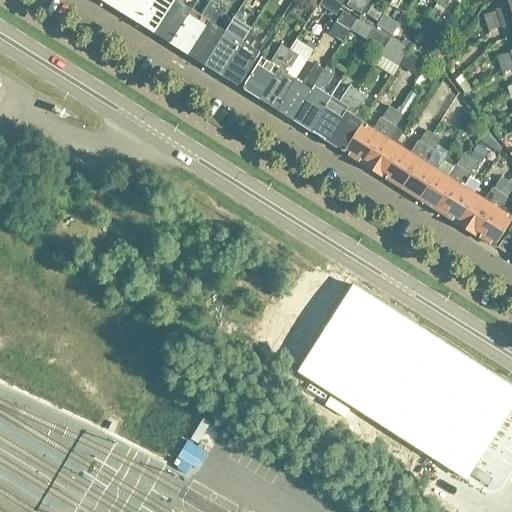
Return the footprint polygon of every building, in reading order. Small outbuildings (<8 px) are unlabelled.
[(103,0),(120,11),(126,0),(103,0)] [(137,22),(150,0),(126,0),(120,11),(137,22)] [(153,32),(173,0),(150,0),(137,22),(153,32)] [(170,43),(191,10),(181,4),(183,0),(173,0),(153,32),(170,43)] [(187,54),(221,0),(211,0),(201,16),(194,12),(191,10),(170,43),(187,54)] [(204,64),(225,31),(215,25),(230,0),(221,0),(187,54),(204,64)] [(340,5),(341,4),(335,0),(320,0),(318,4),(335,14),(340,5)] [(366,3),(362,0),(343,0),(341,4),(340,5),(358,16),(366,3)] [(498,18),(511,13),(511,0),(507,0),(509,4),(495,8),(496,10),(483,15),(485,23),(498,18)] [(377,21),(384,11),(372,3),(365,14),(377,21)] [(262,10),(253,24),(263,31),(273,17),(262,10)] [(343,11),(336,22),(350,30),(356,19),(343,11)] [(511,13),(498,18),(485,23),(488,30),(501,26),(501,27),(511,23),(511,13)] [(384,15),(377,26),(393,36),(400,25),(384,15)] [(204,64),(221,75),(247,33),(249,31),(250,28),(234,18),(225,31),(204,64)] [(356,19),(350,30),(366,39),(372,29),(356,19)] [(372,29),(366,39),(380,48),(386,37),(374,30),(372,29)] [(221,75),(238,86),(259,53),(249,46),(256,35),(249,31),(247,33),(221,75)] [(425,36),(419,32),(414,40),(420,44),(425,36)] [(323,33),(309,54),(323,63),(337,42),(323,33)] [(390,37),(379,55),(397,67),(408,49),(400,43),(390,37)] [(404,38),(400,43),(408,49),(412,43),(404,38)] [(428,53),(435,58),(443,46),(436,41),(428,53)] [(259,99),(291,49),(283,44),(271,63),(262,57),(242,88),(259,99)] [(296,78),(308,60),(291,49),(259,99),(276,109),(296,78)] [(425,61),(408,50),(400,64),(417,74),(425,61)] [(511,60),(509,52),(496,56),(499,64),(511,60)] [(511,68),(511,60),(499,64),(501,72),(511,68)] [(276,109),(293,120),(325,70),(316,65),(304,84),(296,79),(296,78),(276,109)] [(310,131),(332,96),(324,91),(333,76),(325,70),(293,120),(310,131)] [(485,83),(469,96),(478,107),(494,94),(485,83)] [(332,96),(310,131),(327,141),(359,91),(350,86),(341,101),(332,96)] [(327,141),(344,152),(363,123),(364,121),(355,115),(367,97),(359,92),(359,91),(327,141)] [(399,108),(397,111),(404,115),(416,95),(411,91),(400,108),(399,108)] [(444,105),(448,118),(462,114),(458,101),(444,105)] [(381,118),(388,122),(396,110),(389,105),(381,118)] [(399,126),(404,117),(396,112),(390,121),(399,126)] [(344,152),(363,164),(390,123),(388,122),(381,118),(373,130),(363,123),(344,152)] [(382,176),(400,147),(390,140),(398,128),(390,123),(363,164),(382,176)] [(486,128),(480,138),(499,150),(501,147),(486,128)] [(425,146),(433,133),(426,129),(418,141),(425,146)] [(441,140),(433,135),(427,145),(435,150),(441,140)] [(426,146),(425,146),(418,141),(411,153),(400,147),(382,176),(400,187),(426,146)] [(477,142),(469,155),(471,157),(477,161),(478,162),(487,148),(477,142)] [(435,152),(426,146),(400,187),(419,199),(437,170),(427,164),(435,152)] [(463,169),(471,157),(469,155),(464,152),(456,165),(463,169)] [(471,157),(463,169),(471,174),(479,162),(478,162),(477,161),(471,157)] [(456,165),(455,164),(447,176),(437,170),(419,199),(437,210),(463,169),(456,165)] [(472,175),(471,174),(463,169),(437,210),(456,222),(474,193),(464,187),(472,175)] [(500,192),(507,180),(501,176),(493,188),(500,192)] [(509,197),(511,193),(511,186),(507,183),(501,192),(509,197)] [(474,193),(456,222),(474,233),(500,192),(493,188),(485,200),(474,193)] [(509,198),(500,192),(474,233),(493,245),(511,216),(502,210),(509,198)] [(511,250),(511,245),(502,239),(497,248),(509,255),(511,250)] [(511,458),(502,477),(511,482),(511,458)]
